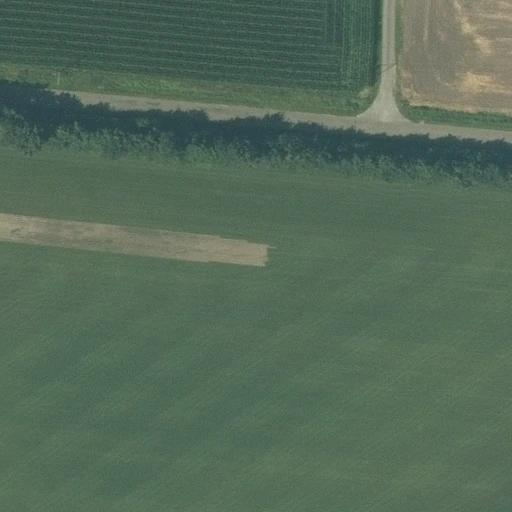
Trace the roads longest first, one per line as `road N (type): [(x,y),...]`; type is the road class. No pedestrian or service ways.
road 1 (unclassified): [(383,128),(0,92)]
road 2 (unclassified): [(511,140),(383,128)]
road 3 (unclassified): [(383,128),(388,0)]
